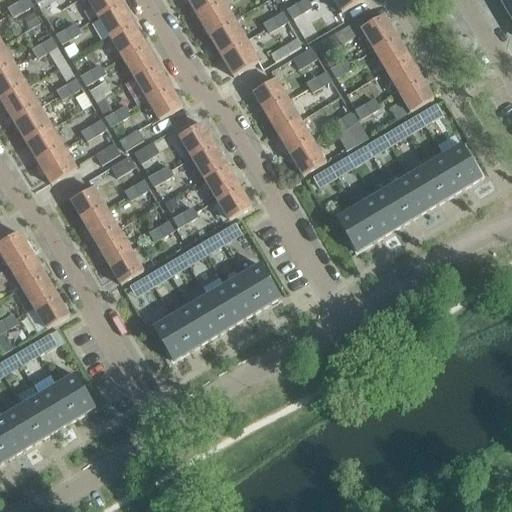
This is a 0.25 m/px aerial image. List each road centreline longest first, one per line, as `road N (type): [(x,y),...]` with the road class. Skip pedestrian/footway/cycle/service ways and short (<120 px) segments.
road 1 (residential): [(350,316),(163,0)]
road 2 (residential): [(166,434),(0,159)]
road 3 (residential): [(166,434),(350,316)]
road 4 (residential): [(350,316),(511,207)]
road 5 (residential): [(33,511),(166,434)]
